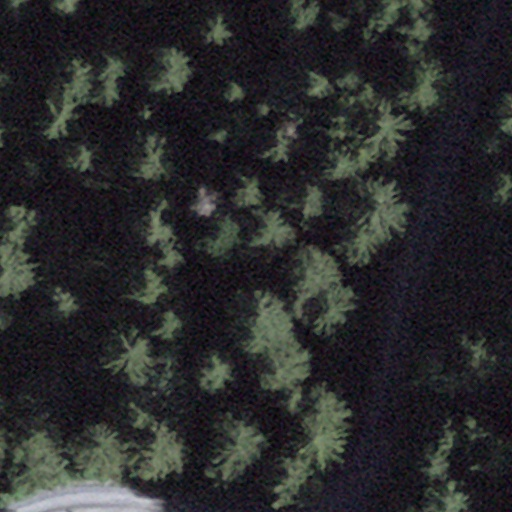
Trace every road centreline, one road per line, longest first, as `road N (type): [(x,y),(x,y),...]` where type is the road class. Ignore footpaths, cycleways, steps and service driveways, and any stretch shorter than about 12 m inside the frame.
road 1 (track): [(295,511),(330,496),(357,470),(477,63),(505,0)]
road 2 (track): [(31,511),(94,502),(176,511)]
